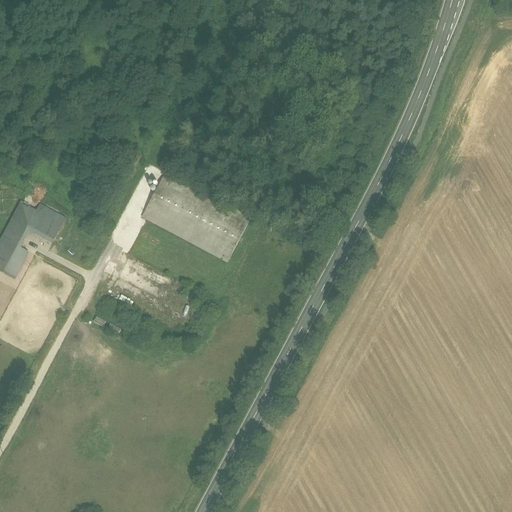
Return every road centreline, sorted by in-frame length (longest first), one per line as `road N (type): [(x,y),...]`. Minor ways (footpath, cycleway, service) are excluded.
road 1 (primary): [(205,511),(380,183),(454,0)]
road 2 (unclassified): [(0,453),(150,176)]
